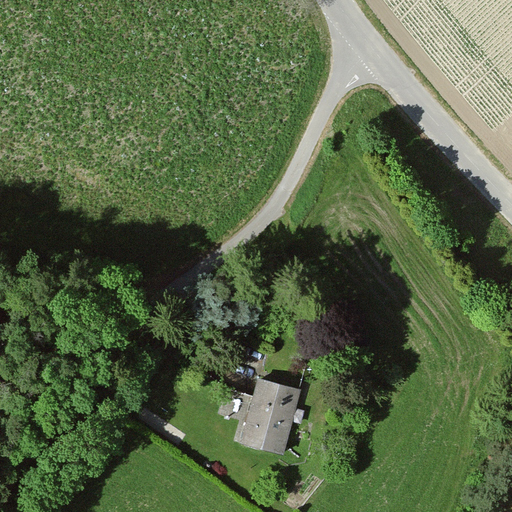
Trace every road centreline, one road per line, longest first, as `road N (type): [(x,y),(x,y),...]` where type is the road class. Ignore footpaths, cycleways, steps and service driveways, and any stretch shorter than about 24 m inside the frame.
road 1 (unclassified): [(511,206),(334,0)]
road 2 (track): [(154,307),(71,387),(0,495)]
